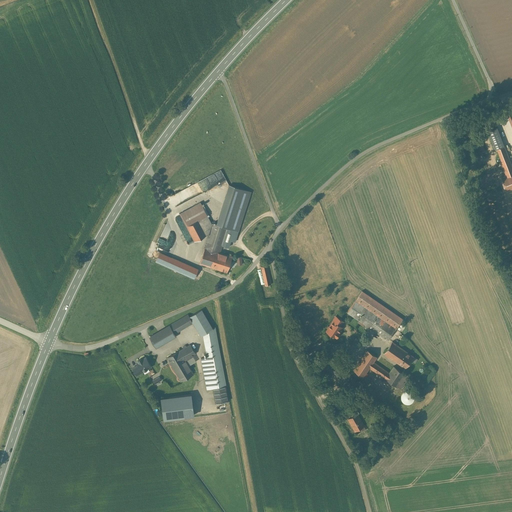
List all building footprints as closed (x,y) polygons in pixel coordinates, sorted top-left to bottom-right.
[(511,164),(498,128),(490,132),(492,139),(490,140),(492,145),(495,144),(507,176),(502,178),(507,190),(511,188),(511,164)] [(481,139),(475,141),(479,152),(485,150),(481,139)] [(223,170),(171,194),(174,202),(179,200),(180,201),(227,180),(223,170)] [(229,185),(216,224),(227,228),(238,231),(250,192),(229,185)] [(200,202),(179,213),(186,225),(186,226),(186,225),(206,214),(207,214),(202,206),(200,202)] [(216,224),(212,223),(211,224),(206,214),(186,225),(186,226),(194,241),(207,234),(208,234),(204,248),(219,252),(222,244),(227,228),(216,224)] [(238,231),(227,228),(222,244),(228,246),(230,240),(235,241),(238,231)] [(219,252),(204,248),(200,262),(227,271),(232,256),(219,252)] [(198,268),(159,252),(155,261),(194,278),(198,268)] [(266,265),(261,266),(265,285),(271,284),(266,265)] [(402,319),(361,291),(355,300),(395,328),(402,319)] [(395,328),(355,300),(347,312),(387,340),(395,328)] [(201,310),(189,317),(188,314),(170,325),(174,333),(193,322),(201,335),(203,334),(212,328),(201,310)] [(343,321),(335,316),(332,321),(339,326),(343,321)] [(339,326),(332,321),(329,326),(330,328),(327,332),(334,336),(335,336),(336,337),(339,333),(338,332),(341,327),(339,326)] [(170,325),(149,337),(156,347),(176,335),(174,333),(170,325)] [(212,328),(203,334),(204,339),(204,342),(216,339),(215,335),(214,328),(213,328),(212,328)] [(216,339),(204,342),(207,356),(201,358),(202,367),(209,366),(212,386),(224,384),(225,386),(226,386),(216,335),(215,335),(216,339)] [(413,356),(392,341),(383,353),(405,368),(413,356)] [(190,344),(179,350),(184,359),(192,355),(193,354),(195,353),(190,344)] [(366,349),(353,369),(363,376),(369,367),(385,378),(389,372),(373,361),(376,356),(366,349)] [(179,350),(167,357),(181,380),(193,373),(188,365),(184,359),(179,350)] [(349,370),(324,352),(315,364),(340,382),(349,370)] [(192,355),(184,359),(188,365),(195,361),(192,355)] [(143,371),(151,366),(146,357),(142,359),(142,358),(138,360),(138,362),(137,362),(138,364),(142,371),(143,371)] [(143,371),(142,371),(138,364),(133,368),(137,375),(143,371)] [(209,366),(202,367),(207,389),(213,388),(212,386),(209,366)] [(404,373),(393,366),(389,372),(385,378),(395,385),(404,373)] [(404,373),(395,385),(400,388),(408,376),(404,373)] [(224,384),(212,386),(213,388),(215,403),(227,401),(225,386),(224,384)] [(410,391),(408,390),(407,390),(406,390),(405,391),(404,391),(403,392),(402,392),(402,393),(401,393),(401,394),(401,395),(401,396),(400,397),(401,398),(401,399),(402,400),(402,401),(403,402),(404,402),(405,403),(406,403),(407,403),(408,403),(409,403),(410,402),(411,402),(412,401),(412,400),(413,399),(413,398),(413,397),(413,396),(413,395),(413,394),(412,393),(411,392),(411,391),(410,391)] [(191,394),(161,398),(163,419),(193,415),(191,394)] [(356,408),(348,412),(351,416),(356,413),(357,414),(358,412),(356,408)] [(351,416),(348,418),(354,430),(363,425),(357,414),(356,413),(351,416)]
